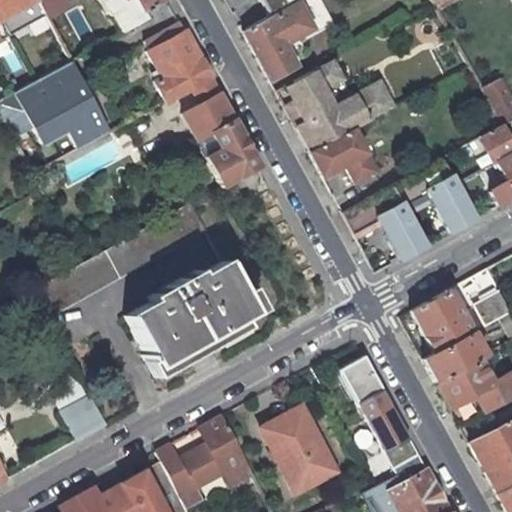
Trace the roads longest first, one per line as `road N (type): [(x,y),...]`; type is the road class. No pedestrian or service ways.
road 1 (residential): [(0,509),(367,300)]
road 2 (secondary): [(198,0),(367,300)]
road 3 (secondary): [(367,300),(475,511)]
road 4 (residential): [(367,300),(511,223)]
